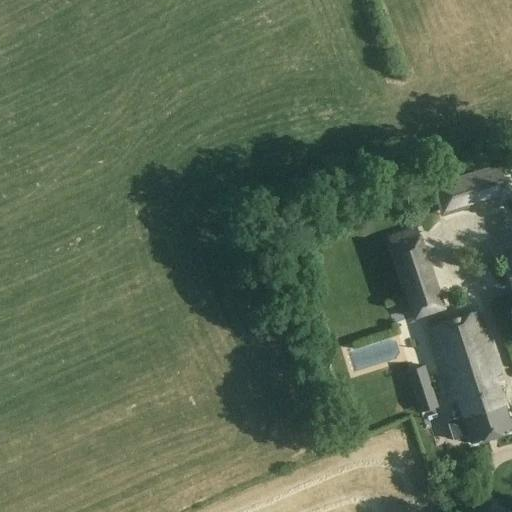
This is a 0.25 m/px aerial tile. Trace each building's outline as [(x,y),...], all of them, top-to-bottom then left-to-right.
[(511,192),(503,163),(455,178),(463,205),(496,195),(497,200),(511,195),(511,192)] [(414,318),(443,308),(417,228),(388,237),(414,318)] [(453,439),(469,434),(472,444),(511,430),(511,428),(498,386),(503,384),(480,311),(429,327),(452,401),(457,399),(463,416),(448,421),(453,439)] [(352,355),(358,378),(400,367),(394,344),(352,355)] [(440,406),(426,364),(404,371),(418,413),(440,406)] [(431,429),(446,425),(442,409),(427,413),(431,429)]
